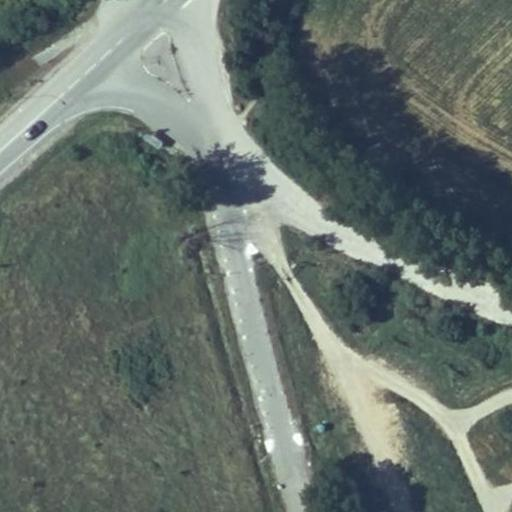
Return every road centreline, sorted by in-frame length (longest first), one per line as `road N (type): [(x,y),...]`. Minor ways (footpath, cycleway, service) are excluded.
road 1 (unclassified): [(220,138),(241,276),(305,511)]
road 2 (unclassified): [(220,138),(299,207),(377,250),(511,305)]
road 3 (unclassified): [(220,138),(196,31),(175,0)]
road 4 (unclassified): [(95,65),(220,138)]
road 5 (tertiary): [(0,150),(95,65)]
